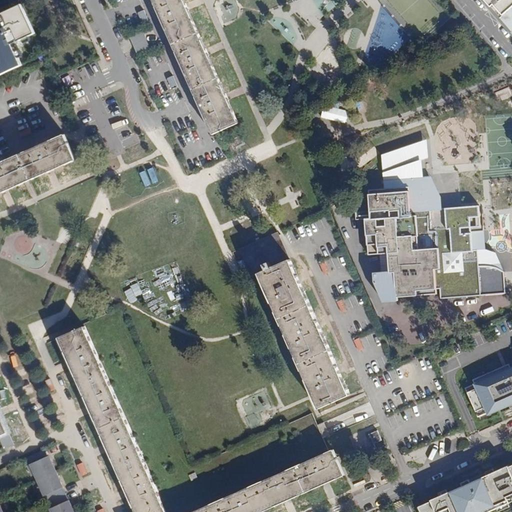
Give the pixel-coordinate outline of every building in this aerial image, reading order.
[(153,0),(213,134),(238,123),(228,101),(225,93),(208,56),(205,48),(189,11),(185,4),(183,0),(153,0)] [(511,0),(486,0),(501,17),(511,7),(511,0)] [(0,32),(18,24),(10,4),(0,8),(0,32)] [(144,10),(139,13),(144,23),(149,21),(144,10)] [(511,10),(503,19),(511,29),(511,10)] [(138,55),(150,50),(142,31),(130,36),(138,55)] [(168,65),(163,67),(168,78),(173,76),(168,65)] [(471,99),(471,115),(493,114),(493,98),(471,99)] [(29,128),(19,133),(21,138),(32,133),(29,128)] [(0,193),(76,160),(65,135),(0,163),(0,439),(4,449),(13,445),(0,414),(0,193)] [(244,143),(240,136),(231,140),(234,148),(244,143)] [(498,183),(511,182),(511,153),(497,154),(498,183)] [(411,212),(409,187),(370,190),(372,219),(374,239),(367,239),(369,254),(389,252),(394,252),(395,272),(398,296),(437,293),(436,286),(440,286),(441,298),(505,292),(504,271),(502,270),(500,268),(497,267),(494,267),(478,267),(477,251),(472,251),(471,232),(470,227),(479,226),(478,206),(411,212)] [(478,206),(479,226),(470,227),(471,232),(484,231),(482,205),(478,206)] [(366,220),(367,239),(374,239),(372,219),(366,220)] [(289,258),(278,232),(239,249),(242,256),(251,276),(258,273),(265,289),(312,394),(319,408),(350,394),(289,258)] [(325,261),(320,264),(325,275),(330,272),(325,261)] [(342,300),(337,302),(342,313),(347,310),(342,300)] [(192,511),(167,511),(84,326),(59,338),(68,360),(72,368),(89,406),(92,414),(106,444),(109,452),(126,489),(129,496),(136,511),(260,511),(282,502),(290,499),(320,486),(329,481),(345,475),(334,449),(329,451),(192,511)] [(359,338),(354,340),(359,351),(364,349),(359,338)] [(511,403),(511,367),(507,370),(505,365),(474,379),(476,383),(467,387),(480,415),(502,406),(502,408),(511,403)] [(54,390),(49,379),(44,381),(49,392),(54,390)] [(370,434),(351,442),(356,454),(376,447),(374,443),(382,440),(375,423),(367,426),(370,433),(369,433),(370,434)] [(45,450),(24,459),(30,473),(32,472),(49,511),(74,511),(52,463),(51,464),(45,450)] [(87,474),(82,463),(77,465),(82,476),(87,474)] [(511,497),(511,465),(510,467),(510,465),(432,500),(433,501),(420,507),(422,511),(487,511),(511,502),(509,499),(511,497)]
